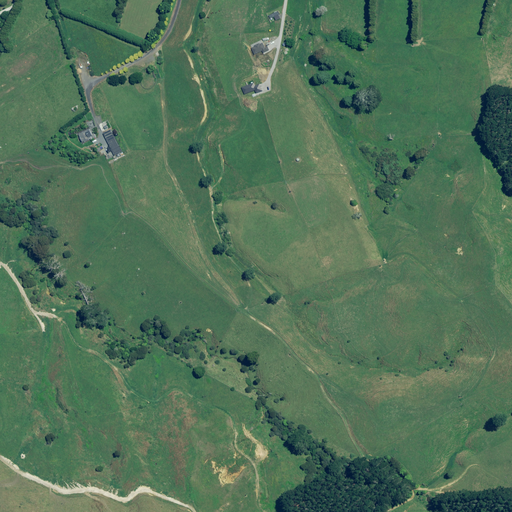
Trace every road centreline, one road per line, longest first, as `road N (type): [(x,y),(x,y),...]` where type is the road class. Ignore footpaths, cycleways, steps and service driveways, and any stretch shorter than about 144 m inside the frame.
road 1 (track): [(0,461),(57,489),(117,497),(138,488),(188,511)]
road 2 (unknown): [(178,0),(167,32),(147,54),(88,86),(103,141)]
